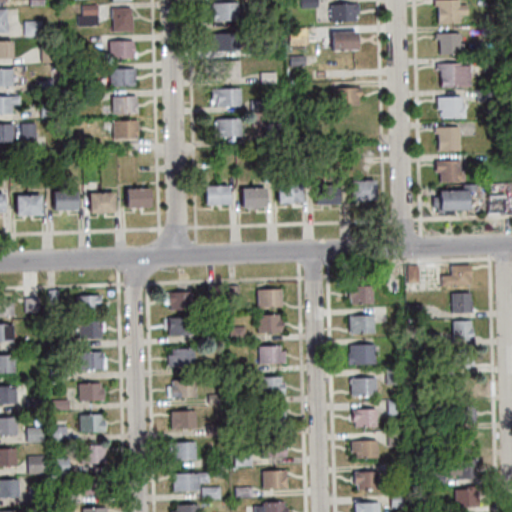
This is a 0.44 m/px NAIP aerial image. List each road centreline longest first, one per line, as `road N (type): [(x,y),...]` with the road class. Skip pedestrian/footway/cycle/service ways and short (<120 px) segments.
road 1 (tertiary): [(511,244),(0,262)]
road 2 (residential): [(509,511),(502,245)]
road 3 (residential): [(319,511),(311,252)]
road 4 (residential): [(176,256),(169,0)]
road 5 (residential): [(139,511),(133,257)]
road 6 (residential): [(402,248),(394,0)]
